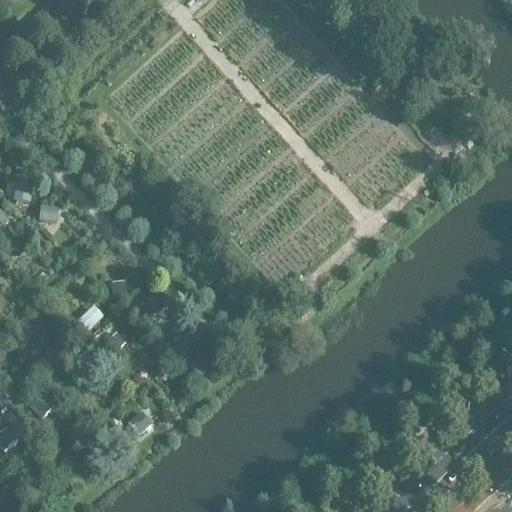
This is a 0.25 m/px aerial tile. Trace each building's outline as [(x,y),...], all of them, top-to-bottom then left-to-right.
[(0,210),(0,227),(9,220),(0,210)] [(79,322),(88,332),(104,318),(95,308),(79,322)] [(43,418),(55,407),(45,396),(33,406),(43,418)] [(143,415),(131,426),(140,436),(152,425),(143,415)] [(9,429),(0,436),(0,446),(5,453),(19,441),(9,429)]
